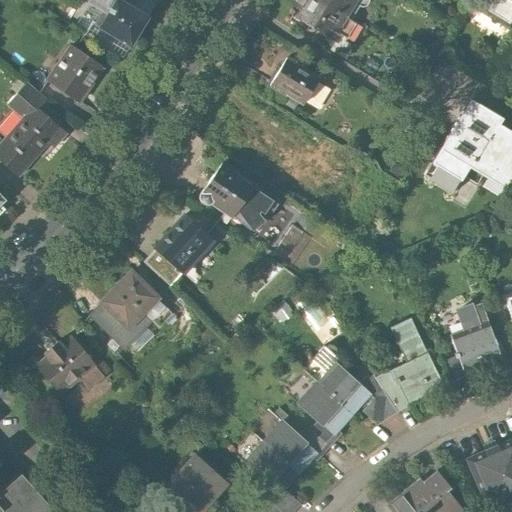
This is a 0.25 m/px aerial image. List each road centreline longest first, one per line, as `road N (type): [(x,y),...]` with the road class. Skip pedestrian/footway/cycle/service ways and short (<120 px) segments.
road 1 (primary): [(0,288),(78,219),(157,118),(224,0)]
road 2 (residential): [(511,393),(426,433),(333,511)]
